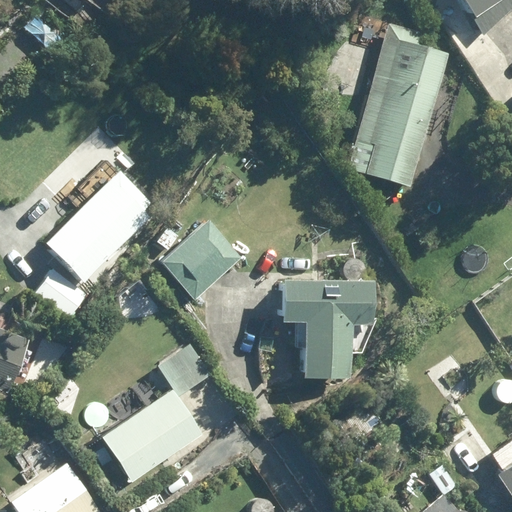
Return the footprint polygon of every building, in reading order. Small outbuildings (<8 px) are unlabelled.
[(110,0),(90,0),(102,10),(110,0)] [(511,0),(462,0),(473,16),(485,34),(511,7),(511,0)] [(387,25),(346,168),(408,186),(446,54),(415,46),(419,33),(387,25)] [(117,170),(43,242),(82,282),(148,217),(141,210),(148,202),(117,170)] [(205,220),(159,262),(193,299),(239,257),(205,220)] [(165,229),(156,242),(167,250),(176,237),(165,229)] [(33,292),(67,318),(84,296),(50,270),(33,292)] [(281,280),(280,322),(303,322),(303,377),(348,378),(349,324),(372,325),(373,282),(281,280)] [(0,332),(0,390),(5,393),(25,343),(0,332)] [(170,388),(176,398),(210,376),(185,338),(151,360),(170,388)] [(155,391),(86,437),(116,482),(185,437),(155,391)] [(401,408),(390,415),(397,424),(407,417),(401,408)] [(511,462),(495,474),(511,499),(511,462)] [(65,464),(12,502),(19,511),(96,511),(98,511),(65,464)] [(429,473),(442,493),(454,485),(441,465),(429,473)]
